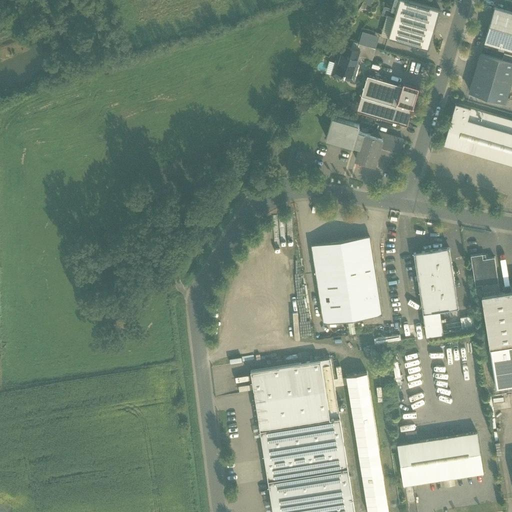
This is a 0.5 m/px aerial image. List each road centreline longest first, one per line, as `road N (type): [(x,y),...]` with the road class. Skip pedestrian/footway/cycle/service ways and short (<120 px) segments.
road 1 (residential): [(220,511),(197,324),(202,285),(249,209),(281,193),(403,206)]
road 2 (residential): [(466,0),(403,206)]
